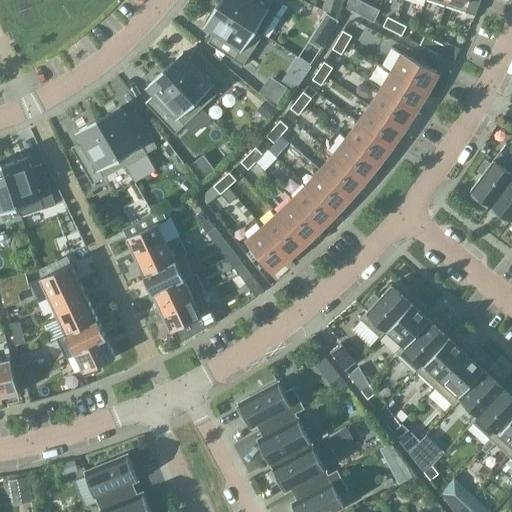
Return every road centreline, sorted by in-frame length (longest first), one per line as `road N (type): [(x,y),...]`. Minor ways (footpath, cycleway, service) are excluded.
road 1 (residential): [(404,216),(305,313),(188,388)]
road 2 (residential): [(511,37),(440,168),(404,216)]
road 3 (residential): [(0,122),(87,75),(166,0)]
road 4 (residential): [(146,408),(0,453)]
road 5 (residential): [(404,216),(511,306)]
road 6 (residential): [(188,388),(251,511)]
